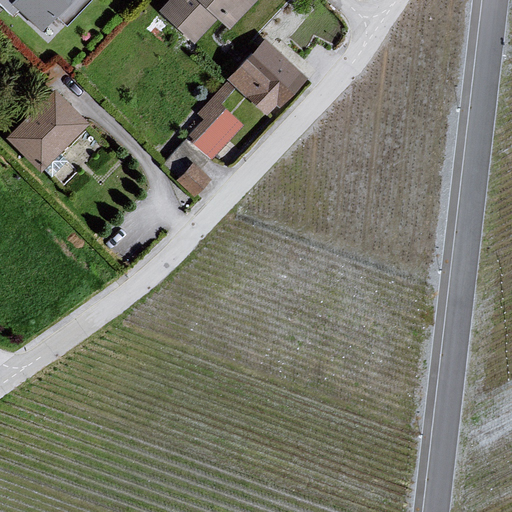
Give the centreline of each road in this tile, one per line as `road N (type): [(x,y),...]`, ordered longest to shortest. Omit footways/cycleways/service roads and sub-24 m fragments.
road 1 (residential): [(486,0),(430,511)]
road 2 (residential): [(11,379),(207,221),(375,29)]
